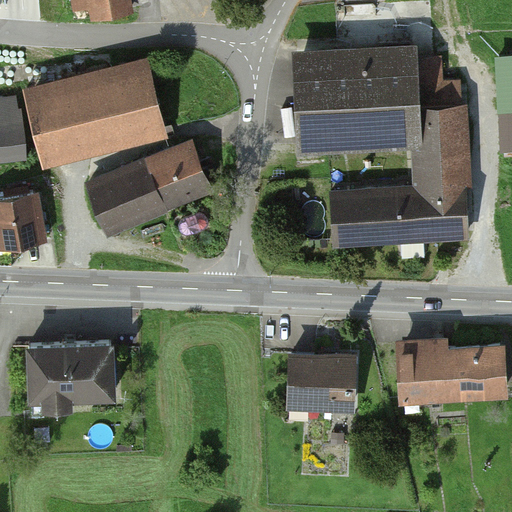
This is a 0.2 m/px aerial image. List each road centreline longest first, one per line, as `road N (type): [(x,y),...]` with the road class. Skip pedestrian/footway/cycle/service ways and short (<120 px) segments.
road 1 (tertiary): [(511,302),(238,291)]
road 2 (residential): [(0,31),(177,35),(255,54)]
road 3 (tertiary): [(238,291),(0,281)]
road 4 (residential): [(255,54),(238,291)]
